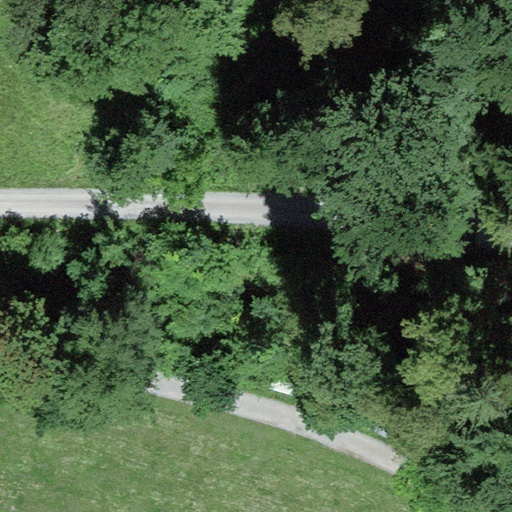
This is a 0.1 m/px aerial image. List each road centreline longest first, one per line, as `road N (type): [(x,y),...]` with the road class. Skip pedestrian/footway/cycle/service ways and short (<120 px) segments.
road 1 (track): [(0,205),(511,225)]
road 2 (track): [(420,511),(186,384),(0,350)]
